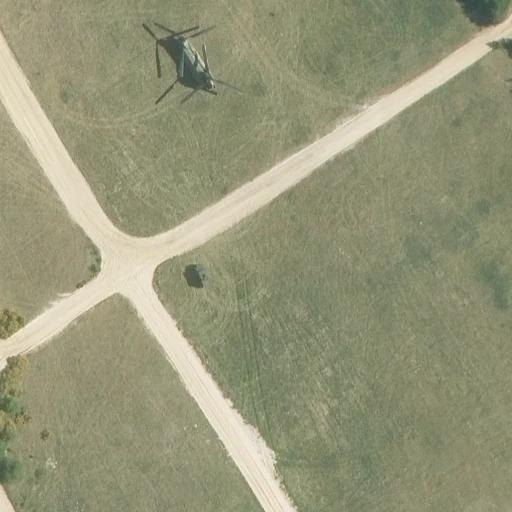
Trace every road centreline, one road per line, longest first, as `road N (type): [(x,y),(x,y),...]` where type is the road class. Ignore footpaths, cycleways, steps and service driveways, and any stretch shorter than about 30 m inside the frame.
road 1 (track): [(0,358),(511,28)]
road 2 (track): [(0,62),(278,511)]
